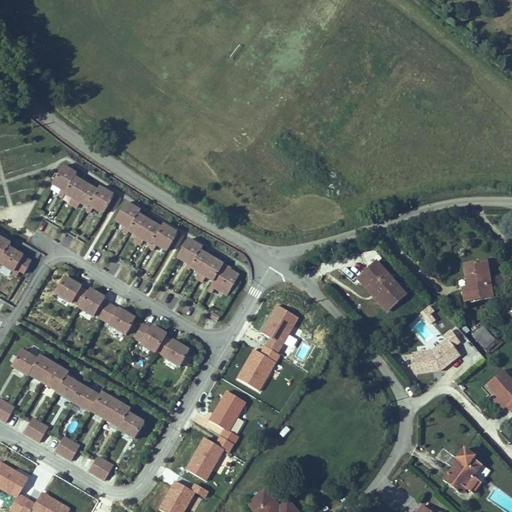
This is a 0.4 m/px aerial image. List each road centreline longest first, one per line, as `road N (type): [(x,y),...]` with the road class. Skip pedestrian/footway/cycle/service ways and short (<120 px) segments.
road 1 (unclassified): [(0,81),(100,162),(274,256)]
road 2 (residential): [(353,511),(399,446),(402,401),(366,346),(274,256)]
road 3 (residential): [(222,348),(143,482),(129,491),(110,492),(0,429)]
road 4 (residential): [(222,348),(63,258),(48,264),(10,326)]
road 5 (unclassified): [(274,256),(453,201),(511,201)]
road 6 (unknown): [(404,416),(441,390),(458,389),(511,445)]
